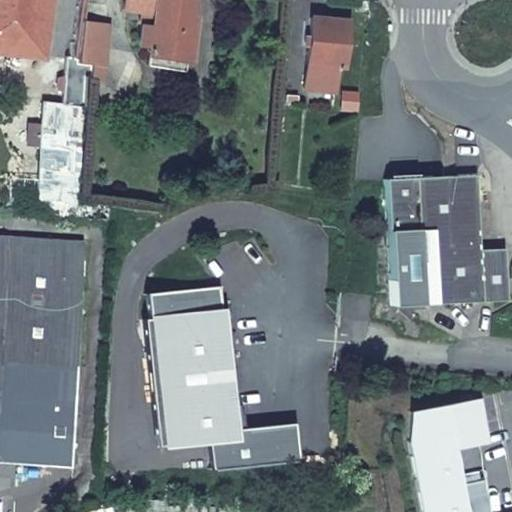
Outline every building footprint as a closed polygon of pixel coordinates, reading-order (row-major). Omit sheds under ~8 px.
[(0,0),(0,55),(42,60),(49,0),(0,0)] [(96,66),(104,0),(86,0),(78,65),(96,66)] [(152,13),(150,34),(148,55),(184,59),(192,0),(123,0),(122,9),(152,13)] [(348,21),(311,18),(305,89),(335,92),(337,67),(344,67),(348,21)] [(146,67),(182,71),(184,59),(148,55),(146,67)] [(478,246),(476,198),(461,185),(464,181),(454,172),(384,174),(388,301),(504,298),(502,246),(478,246)] [(0,234),(0,464),(71,469),(87,241),(0,234)] [(149,441),(198,437),(200,472),(290,465),(287,424),(228,428),(217,283),(138,289),(149,441)] [(511,511),(506,511),(465,511),(454,446),(486,440),(478,396),(409,408),(406,439),(420,511),(511,511)]
